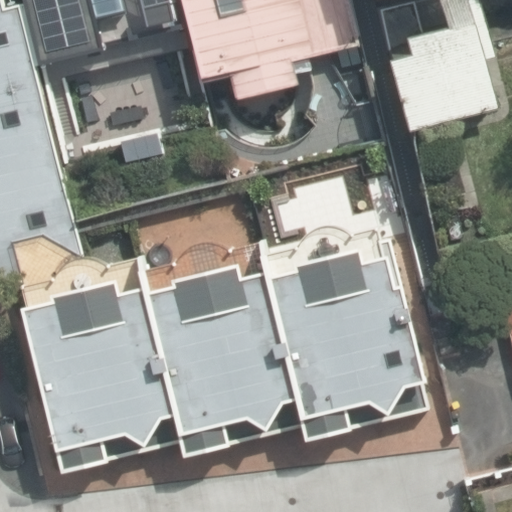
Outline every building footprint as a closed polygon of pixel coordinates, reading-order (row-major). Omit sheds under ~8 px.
[(28,0),(0,0),(0,281),(93,258),(53,98),(28,0)] [(28,0),(53,98),(197,63),(181,0),(28,0)] [(369,39),(358,0),(181,0),(197,63),(201,80),(369,39)] [(358,0),(369,39),(392,132),(506,104),(480,0),(358,0)] [(153,266),(35,295),(79,472),(188,445),(191,459),(309,429),(311,439),(438,407),(393,229),(158,288),(153,266)] [(511,293),(500,296),(511,350),(511,293)]
